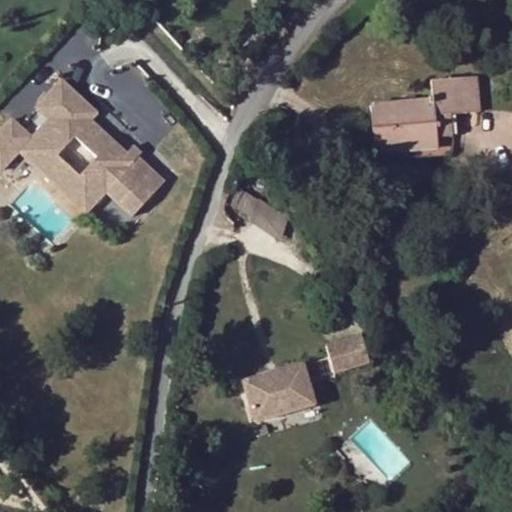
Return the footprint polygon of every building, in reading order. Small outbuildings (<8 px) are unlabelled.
[(34,104),(47,117),(30,135),(24,141),(46,162),(39,168),(63,190),(69,183),(90,203),(104,188),(131,213),(162,179),(136,154),(129,162),(121,154),(108,142),(111,138),(88,117),(95,110),(59,77),(34,104)] [(466,106),(478,104),(475,77),(429,82),(431,102),(370,107),(375,155),(438,150),(435,116),(450,115),(468,113),(466,106)] [(478,112),(478,104),(466,106),(468,113),(478,112)] [(453,157),(450,115),(435,116),(438,150),(375,155),(376,164),(453,157)] [(0,127),(0,167),(24,141),(30,135),(10,117),(0,127)] [(131,143),(121,154),(129,162),(136,154),(139,150),(131,143)] [(63,190),(84,210),(90,203),(69,183),(63,190)] [(256,199),(236,186),(230,206),(251,218),(249,223),(281,243),(289,217),(257,197),(256,199)] [(325,344),(332,370),(368,360),(361,334),(325,344)] [(301,364),(242,381),(254,421),(312,405),(301,364)]
